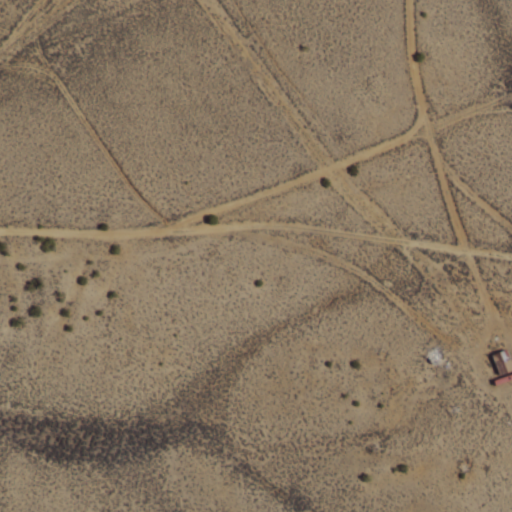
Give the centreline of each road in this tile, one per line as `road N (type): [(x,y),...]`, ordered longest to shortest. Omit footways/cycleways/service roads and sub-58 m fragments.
road 1 (track): [(0,233),(163,229),(331,173),(511,95)]
road 2 (track): [(407,0),(426,133)]
